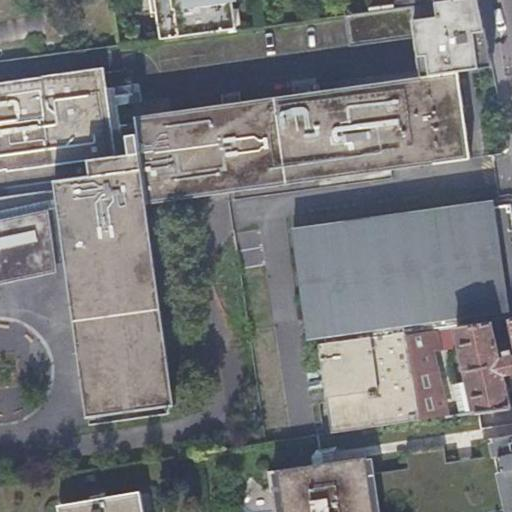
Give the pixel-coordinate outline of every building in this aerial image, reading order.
[(459,82),(458,74),(489,69),(485,47),(483,34),(476,0),(453,0),(433,3),(431,3),(400,7),(379,10),(374,11),(380,45),(415,40),(417,54),(418,59),(421,79),(135,117),(110,120),(103,69),(0,83),(0,285),(57,273),(56,265),(66,263),(87,419),(173,407),(145,205),(470,160),(459,82)] [(148,0),(151,16),(155,15),(158,40),(234,30),(229,0),(148,0)] [(379,10),(400,7),(399,2),(378,5),(379,10)] [(508,320),(511,319),(511,223),(509,206),(493,208),(492,203),(289,233),(306,350),(316,348),(329,435),(418,422),(405,336),(432,332),(455,328),(490,323),(508,320)] [(511,319),(508,320),(511,336),(511,357),(511,351),(502,353),(504,359),(498,360),(494,340),(490,323),(455,328),(459,345),(474,413),(509,408),(502,376),(511,373),(511,319)] [(511,336),(508,320),(490,323),(494,340),(511,336)] [(455,328),(432,332),(435,349),(459,345),(455,328)] [(435,349),(432,332),(405,336),(418,422),(445,418),(430,350),(435,349)] [(511,511),(511,434),(500,437),(481,440),(483,458),(444,463),(442,446),(404,452),(407,469),(367,475),(365,458),(277,471),(282,511),(484,511),(505,509),(506,511),(511,511)] [(91,500),(64,505),(65,511),(136,511),(133,493),(112,497),(111,493),(90,497),(91,500)]
